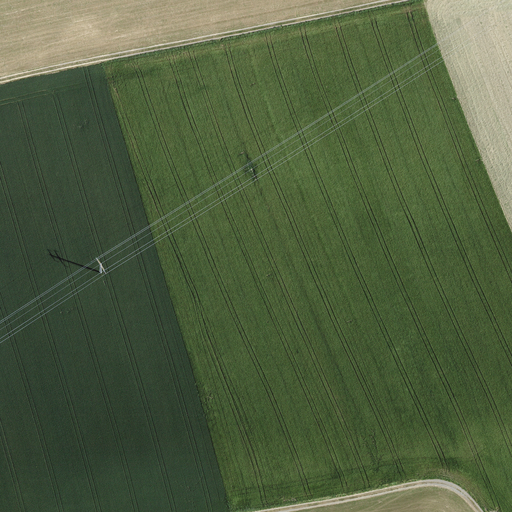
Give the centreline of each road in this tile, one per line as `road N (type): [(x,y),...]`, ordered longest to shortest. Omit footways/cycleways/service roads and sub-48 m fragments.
road 1 (track): [(0,81),(389,0)]
road 2 (track): [(479,511),(469,497),(426,481),(272,511)]
